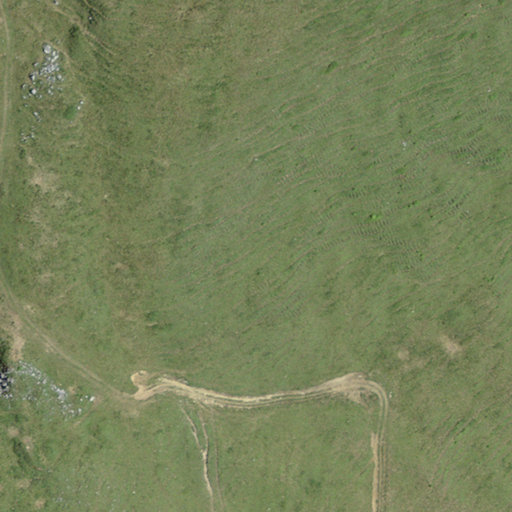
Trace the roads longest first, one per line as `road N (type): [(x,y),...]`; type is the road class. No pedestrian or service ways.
road 1 (track): [(205,511),(192,410),(172,389),(100,368),(7,298),(0,230)]
road 2 (track): [(172,389),(266,408),(378,502),(378,511)]
